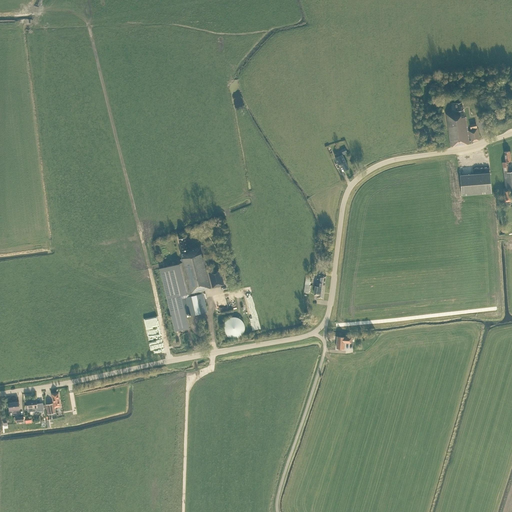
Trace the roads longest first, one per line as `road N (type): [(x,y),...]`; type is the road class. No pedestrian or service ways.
road 1 (tertiary): [(0,394),(313,333)]
road 2 (tertiary): [(325,322),(344,198),(354,182),(386,162),(511,133)]
road 3 (unclassified): [(277,511),(324,344)]
